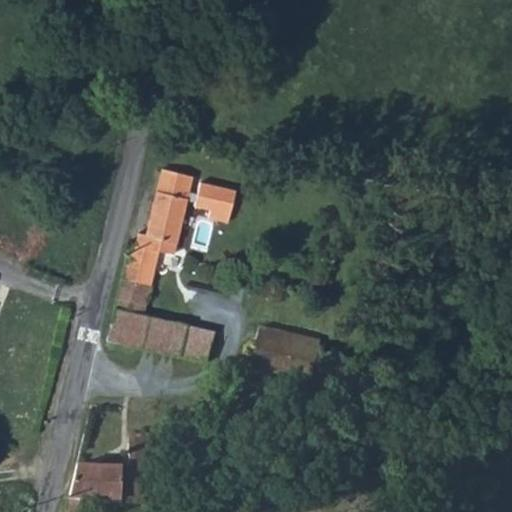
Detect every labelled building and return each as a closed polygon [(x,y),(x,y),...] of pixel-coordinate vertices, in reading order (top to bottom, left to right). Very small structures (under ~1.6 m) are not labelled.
[(121,278),(149,284),(157,250),(172,254),(191,175),(161,169),(145,233),(138,232),(135,244),(130,243),(121,278)] [(194,210),(231,221),(240,187),(203,177),(194,210)] [(107,340),(177,356),(185,323),(142,314),(149,284),(121,278),(107,340)] [(177,356),(189,358),(206,362),(213,330),(185,323),(177,356)] [(245,372),(303,386),(314,340),(257,327),(245,372)] [(65,511),(76,511),(80,498),(161,499),(160,442),(148,442),(147,432),(136,432),(136,442),(128,442),(128,465),(77,463),(65,511)] [(127,433),(128,442),(136,442),(136,432),(127,433)] [(147,432),(148,442),(160,442),(160,432),(147,432)]
